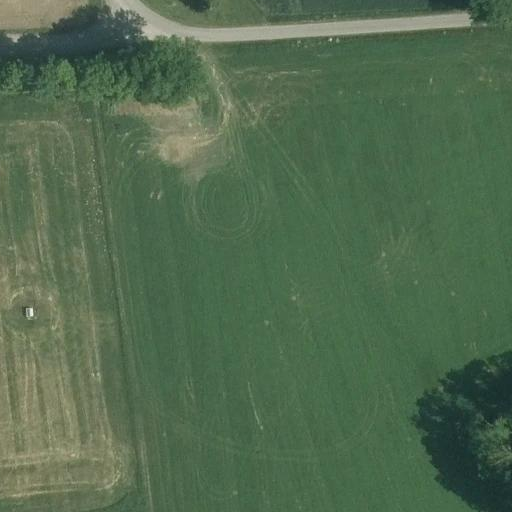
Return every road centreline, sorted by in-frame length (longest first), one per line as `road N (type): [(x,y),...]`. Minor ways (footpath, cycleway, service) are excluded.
road 1 (unclassified): [(511,24),(145,41),(102,0)]
road 2 (track): [(145,41),(0,47)]
